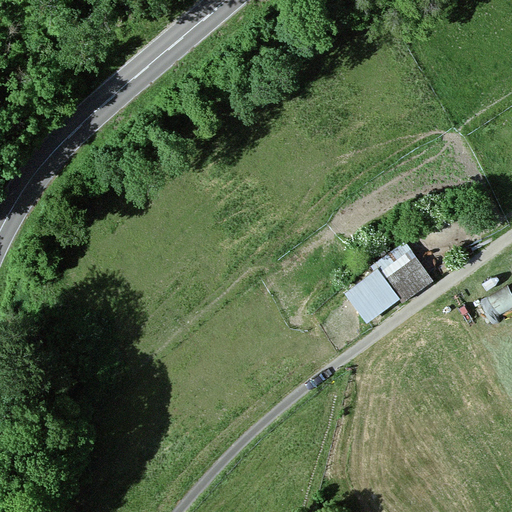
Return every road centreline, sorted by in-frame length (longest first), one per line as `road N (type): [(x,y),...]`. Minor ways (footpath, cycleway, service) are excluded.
road 1 (track): [(179,511),(257,425),(511,232)]
road 2 (secondary): [(225,0),(68,136),(0,232)]
